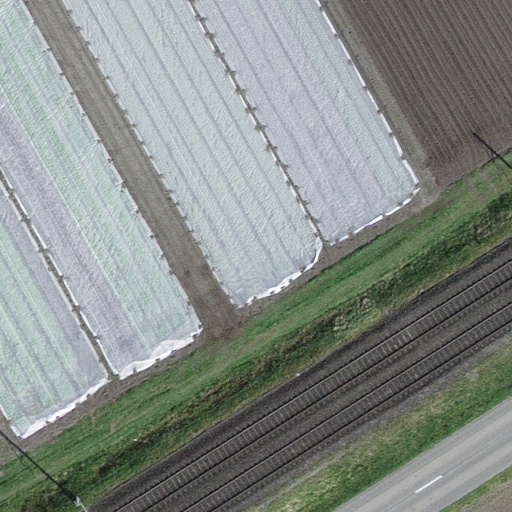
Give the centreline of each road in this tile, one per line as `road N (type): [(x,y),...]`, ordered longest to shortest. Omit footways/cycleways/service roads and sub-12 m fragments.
road 1 (track): [(511,178),(0,500)]
road 2 (tertiary): [(511,432),(387,511)]
